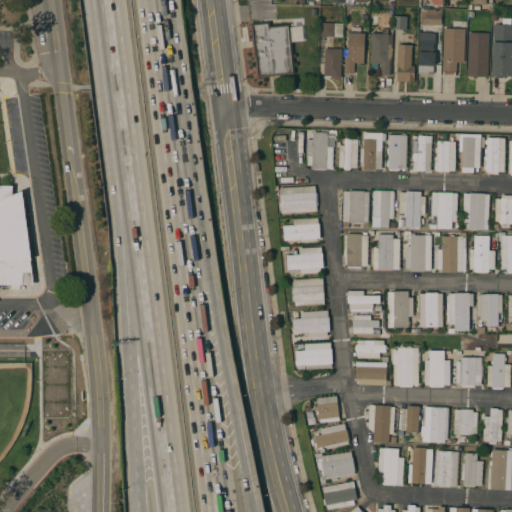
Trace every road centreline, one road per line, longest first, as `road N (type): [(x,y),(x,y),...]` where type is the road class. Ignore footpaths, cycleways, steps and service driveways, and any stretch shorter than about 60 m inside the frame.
road 1 (tertiary): [(50,0),(90,318),(99,511)]
road 2 (secondary): [(288,511),(260,394),(227,106)]
road 3 (motorway): [(251,511),(207,275),(171,145)]
road 4 (motorway): [(218,511),(171,145)]
road 5 (residential): [(511,115),(227,106)]
road 6 (motorway): [(109,0),(144,262)]
road 7 (motorway): [(144,262),(179,511)]
road 8 (motorway): [(144,262),(130,352),(140,511)]
road 9 (motorway): [(171,145),(147,0)]
road 10 (residential): [(99,445),(53,453),(0,511)]
